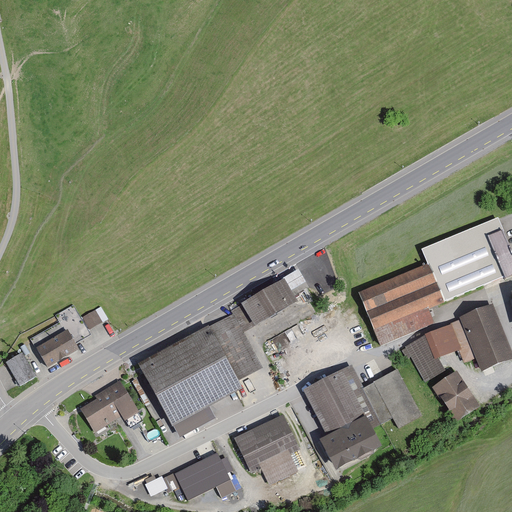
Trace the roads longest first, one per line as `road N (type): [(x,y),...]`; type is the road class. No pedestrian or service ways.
road 1 (primary): [(511,124),(33,403)]
road 2 (residential): [(33,403),(86,462),(126,473),(511,287)]
road 3 (unclassified): [(0,246),(18,187),(0,51)]
